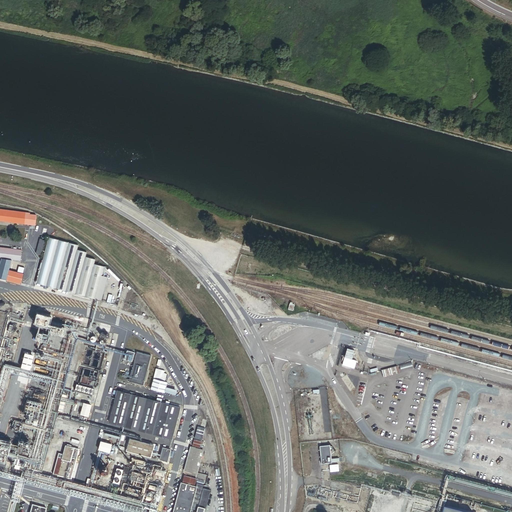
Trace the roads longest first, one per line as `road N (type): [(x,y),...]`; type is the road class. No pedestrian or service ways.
road 1 (track): [(191,249),(230,242),(511,319)]
road 2 (tertiary): [(248,321),(204,261),(132,206),(79,183),(3,167)]
road 3 (tertiary): [(3,167),(90,196),(169,245)]
road 4 (tertiary): [(246,348),(275,415),(282,511)]
road 5 (tertiary): [(169,245),(246,348)]
road 6 (unclassified): [(169,245),(219,290),(252,339)]
road 7 (tertiary): [(287,511),(288,435),(278,386)]
road 8 (unclassified): [(281,353),(329,366),(339,334),(299,322)]
road 9 (unknown): [(191,395),(219,446),(220,511)]
